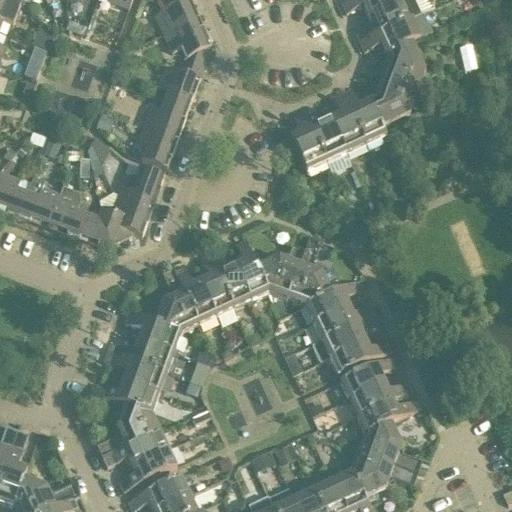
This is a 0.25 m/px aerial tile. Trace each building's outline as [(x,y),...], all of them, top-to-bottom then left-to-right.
[(0,0),(0,4),(19,11),(23,0),(0,0)] [(110,0),(108,7),(127,14),(132,0),(110,0)] [(153,21),(162,40),(192,26),(184,8),(188,7),(184,0),(143,0),(142,3),(156,8),(158,7),(163,15),(153,21)] [(411,1),(410,0),(361,0),(350,5),(341,9),(346,18),(362,11),(367,21),(411,1)] [(420,21),(411,1),(367,21),(371,31),(355,39),(360,49),(420,21)] [(19,11),(0,4),(0,33),(2,28),(12,32),(19,11)] [(429,40),(420,21),(360,49),(364,58),(380,51),(384,60),(411,48),(429,40)] [(200,43),(192,26),(162,40),(171,60),(181,55),(185,65),(182,66),(178,79),(193,85),(197,87),(210,53),(204,41),(200,43)] [(474,47),(462,49),(466,72),(477,70),(474,47)] [(423,76),(411,48),(384,60),(387,67),(380,85),(415,98),(423,76)] [(34,85),(39,72),(28,68),(23,81),(34,85)] [(187,103),(193,85),(178,79),(163,74),(156,94),(166,97),(162,108),(186,117),(191,105),(187,103)] [(415,98),(380,85),(374,103),(368,106),(380,132),(407,119),(415,98)] [(29,101),(33,89),(25,86),(21,98),(29,101)] [(380,132),(368,106),(357,111),(349,95),(340,99),(363,151),(384,141),(380,132)] [(363,151),(340,99),(331,103),(338,119),(328,124),(344,160),(363,151)] [(183,128),(186,117),(162,108),(158,118),(148,114),(140,137),(170,149),(178,126),(183,128)] [(344,160),(328,124),(317,129),(310,113),(300,117),(324,169),(344,160)] [(324,169),(300,117),(291,121),(298,137),(287,142),(292,152),(304,178),(324,169)] [(165,163),(170,149),(140,137),(134,154),(143,158),(140,167),(164,177),(169,165),(165,163)] [(292,152),(287,142),(277,147),(282,157),(292,152)] [(123,181),(116,200),(146,212),(154,193),(158,194),(162,182),(138,173),(134,184),(123,181)] [(19,186),(0,178),(0,213),(6,216),(4,220),(15,224),(25,199),(15,196),(19,186)] [(29,224),(48,231),(59,200),(40,193),(42,188),(31,183),(25,199),(15,224),(28,229),(29,224)] [(64,242),(76,247),(85,221),(84,221),(88,211),(79,208),(79,199),(62,193),(59,200),(48,231),(66,238),(64,242)] [(146,212),(116,200),(109,219),(109,220),(119,225),(113,242),(116,248),(131,240),(140,243),(147,224),(143,222),(146,212)] [(109,220),(109,219),(100,216),(97,226),(85,221),(76,247),(88,251),(90,246),(97,249),(95,254),(108,259),(111,250),(116,248),(113,242),(119,225),(109,220)] [(267,298),(255,271),(242,245),(233,250),(240,267),(232,270),(248,307),(267,298)] [(307,245),(303,258),(286,305),(304,312),(330,299),(321,278),(310,274),(319,249),(307,245)] [(286,305),(303,258),(291,254),(286,265),(276,261),(255,271),(267,298),(286,305)] [(248,307),(232,270),(224,274),(217,258),(207,262),(231,315),(248,307)] [(231,315),(207,262),(198,266),(206,283),(198,286),(215,322),(231,315)] [(197,331),(173,278),(171,273),(160,279),(170,302),(161,306),(152,329),(180,339),(197,331)] [(215,322),(198,286),(190,290),(182,273),(173,278),(197,331),(215,322)] [(357,287),(330,299),(304,312),(312,329),(350,312),(346,303),(362,296),(357,287)] [(320,347),(374,322),(369,312),(353,320),(350,312),(312,329),(320,347)] [(172,360),(180,339),(152,329),(127,319),(123,329),(140,335),(136,347),(172,360)] [(328,364),(366,347),(362,338),(378,331),(374,322),(320,347),(311,351),(319,368),(328,364)] [(165,380),(172,360),(136,347),(132,357),(115,350),(111,360),(165,380)] [(369,354),(366,347),(328,364),(336,382),(389,357),(385,347),(369,354)] [(158,400),(165,380),(111,360),(108,369),(125,375),(121,387),(158,400)] [(338,387),(347,406),(384,388),(381,380),(396,373),(391,362),(338,387)] [(204,389),(210,369),(198,365),(192,386),(204,389)] [(158,400),(121,387),(117,396),(100,390),(97,401),(123,410),(151,420),(158,400)] [(387,395),(384,388),(347,406),(354,422),(392,405),(408,398),(403,388),(387,395)] [(396,413),(392,405),(354,422),(363,440),(390,427),(416,415),(411,405),(396,413)] [(159,437),(151,420),(123,410),(115,433),(119,442),(97,453),(102,464),(159,437)] [(400,449),(390,427),(363,440),(356,458),(416,480),(420,469),(396,460),(400,449)] [(0,478),(16,436),(5,432),(0,444),(0,478)] [(0,506),(12,510),(22,484),(25,474),(15,470),(27,440),(16,436),(0,478),(0,506)] [(130,472),(167,454),(159,437),(102,464),(107,474),(126,464),(130,472)] [(175,472),(167,454),(130,472),(134,480),(117,488),(122,497),(175,472)] [(416,480),(356,458),(349,476),(362,503),(383,493),(387,483),(411,492),(416,480)] [(366,511),(362,503),(349,476),(330,485),(342,511),(366,511)] [(148,511),(162,511),(188,500),(179,482),(126,507),(128,511),(141,511),(147,509),(148,511)] [(12,511),(53,511),(72,503),(78,501),(73,490),(49,501),(45,492),(22,484),(12,510),(12,511)] [(342,511),(330,485),(309,494),(317,511),(342,511)] [(270,511),(295,511),(291,503),(290,503),(286,494),(266,503),(270,511)] [(317,511),(309,494),(291,503),(295,511),(317,511)] [(507,510),(511,507),(511,495),(502,500),(507,510)] [(193,511),(188,500),(162,511),(193,511)] [(270,511),(266,503),(266,502),(246,511),(270,511)] [(76,511),(72,503),(53,511),(76,511)]
